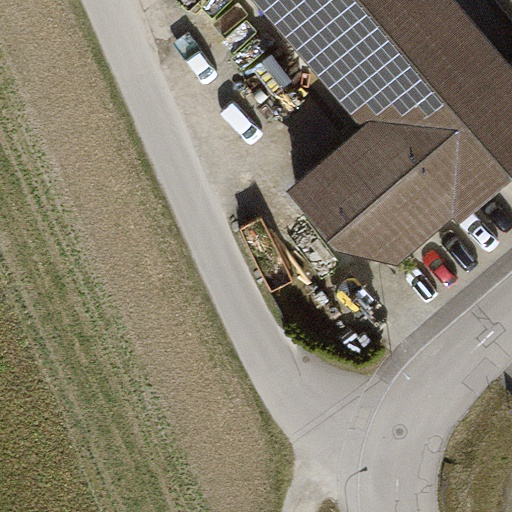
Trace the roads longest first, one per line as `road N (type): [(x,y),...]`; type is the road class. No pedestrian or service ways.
road 1 (residential): [(405,448),(316,399),(270,356),(229,282),(110,0)]
road 2 (residential): [(511,315),(440,387),(405,448)]
road 3 (track): [(302,511),(326,473),(405,448)]
